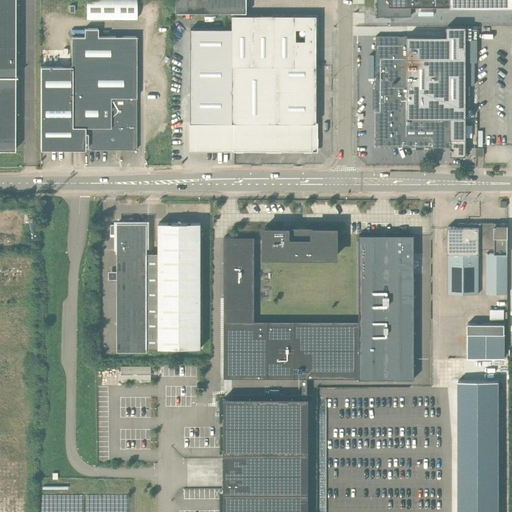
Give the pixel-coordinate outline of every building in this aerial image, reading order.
[(0,0),(0,149),(15,150),(14,0),(0,0)] [(86,0),(87,19),(117,19),(116,0),(86,0)] [(246,0),(176,0),(176,12),(247,12),(246,0)] [(511,0),(377,0),(378,9),(380,9),(380,16),(411,16),(411,6),(450,6),(450,8),(511,7),(511,0)] [(233,15),(233,29),(234,122),(234,150),(234,151),(318,150),(317,14),(233,15)] [(376,36),(376,146),(451,146),(451,156),(466,156),(466,85),(474,85),(474,62),(477,62),(477,40),(466,40),(466,26),(447,26),(447,36),(376,36)] [(41,66),(40,140),(40,150),(136,150),(136,37),(98,36),(98,28),(84,28),(84,36),(71,36),(71,66),(41,66)] [(190,122),(191,145),(195,150),(234,150),(234,122),(232,122),(233,91),(233,60),(233,29),(232,29),(191,29),(190,122)] [(147,348),(201,348),(201,223),(158,223),(159,253),(147,253),(147,223),(117,223),(117,351),(147,351),(147,348)] [(447,294),(479,294),(479,248),(494,248),(494,227),(495,227),(495,223),(467,223),(466,223),(465,224),(462,224),(461,223),(457,224),(457,227),(447,227),(447,294)] [(507,294),(507,224),(495,223),(495,227),(494,227),(494,248),(494,254),(486,254),(486,293),(507,294)] [(265,226),(265,256),(336,256),(336,227),(306,227),(295,227),(265,226)] [(0,511),(26,511),(25,241),(25,240),(25,239),(13,229),(0,229),(0,511)] [(224,237),(224,378),(359,378),(359,379),(360,379),(414,379),(414,235),(359,235),(359,321),(254,321),(255,237),(224,237)] [(504,320),(504,309),(490,309),(490,320),(504,320)] [(504,358),(504,324),(467,323),(467,358),(504,358)] [(151,366),(121,366),(121,382),(151,382),(151,366)] [(458,381),(457,511),(498,511),(498,381),(458,381)] [(223,398),(223,511),(308,511),(308,398),(223,398)]
